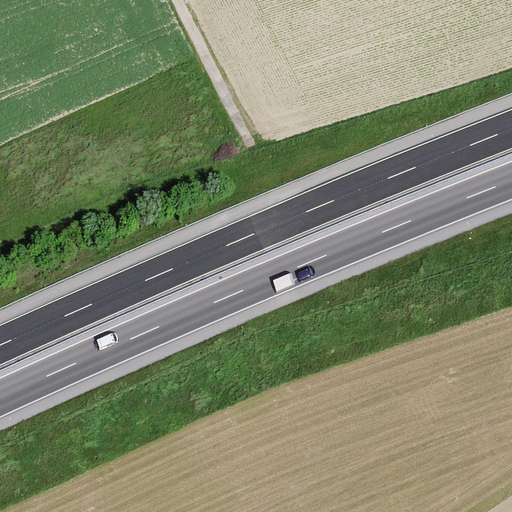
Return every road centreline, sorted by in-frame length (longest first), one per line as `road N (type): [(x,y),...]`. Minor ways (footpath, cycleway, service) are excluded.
road 1 (motorway): [(0,397),(511,179)]
road 2 (motorway): [(511,128),(0,345)]
road 3 (track): [(177,0),(250,143)]
